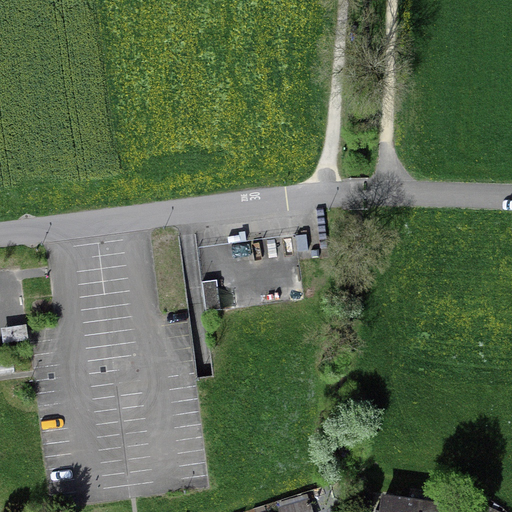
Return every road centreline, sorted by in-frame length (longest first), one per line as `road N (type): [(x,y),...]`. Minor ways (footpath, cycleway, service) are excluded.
road 1 (residential): [(511,197),(343,191),(0,238)]
road 2 (track): [(343,0),(325,194)]
road 3 (track): [(385,191),(389,0)]
